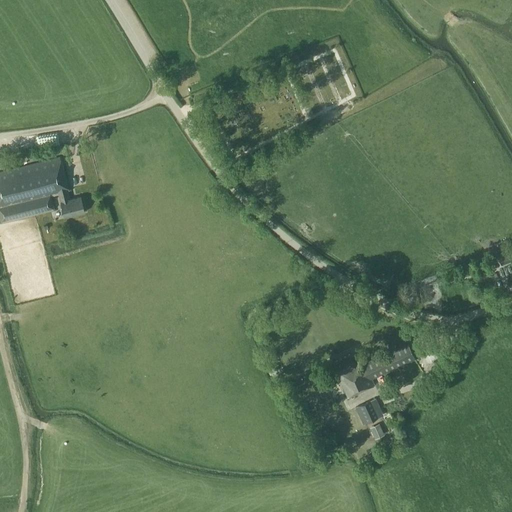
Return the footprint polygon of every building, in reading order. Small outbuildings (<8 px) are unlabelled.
[(69,191),(61,156),(0,171),(0,217),(1,222),(35,214),(54,210),(51,196),(59,194),(64,216),(84,211),(81,196),(70,199),(68,192),(69,191)] [(511,260),(511,256),(510,252),(498,256),(501,264),(511,260)] [(372,378),(415,358),(408,343),(364,364),(363,361),(355,364),(350,354),(328,364),(333,375),(330,377),(334,385),(341,381),(348,396),(374,384),(372,378)] [(378,416),(371,400),(359,406),(366,422),(378,416)] [(371,427),(376,437),(386,432),(381,421),(371,427)]
